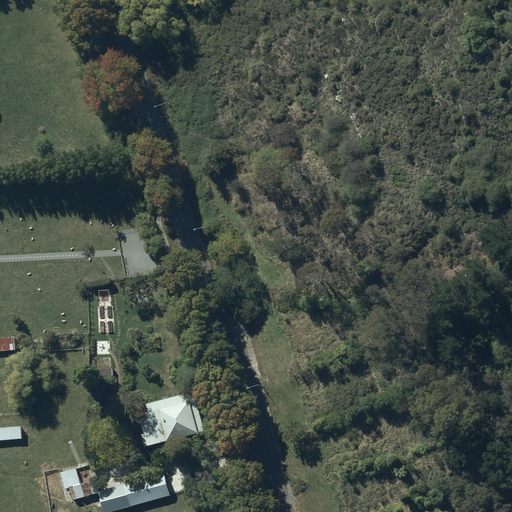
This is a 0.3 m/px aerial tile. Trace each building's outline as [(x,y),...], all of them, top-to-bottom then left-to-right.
[(136,234),(134,235),(140,255),(149,252),(140,224),(134,226),(136,234)] [(244,312),(236,315),(242,335),(251,332),(244,312)] [(252,334),(243,336),(249,356),(258,354),(252,334)] [(15,338),(0,339),(0,353),(16,352),(15,338)] [(258,355),(249,357),(256,380),(264,377),(258,355)] [(112,359),(97,360),(98,369),(112,368),(112,359)] [(114,370),(94,371),(94,383),(114,382),(114,370)] [(137,418),(145,449),(206,436),(199,403),(189,406),(187,397),(147,406),(149,415),(137,418)] [(22,427),(0,428),(0,442),(23,441),(22,427)] [(77,470),(61,475),(66,493),(67,492),(68,496),(71,495),(74,503),(86,500),(96,497),(93,490),(99,488),(93,467),(78,471),(77,470)] [(99,494),(104,511),(119,511),(171,498),(165,476),(99,494)]
